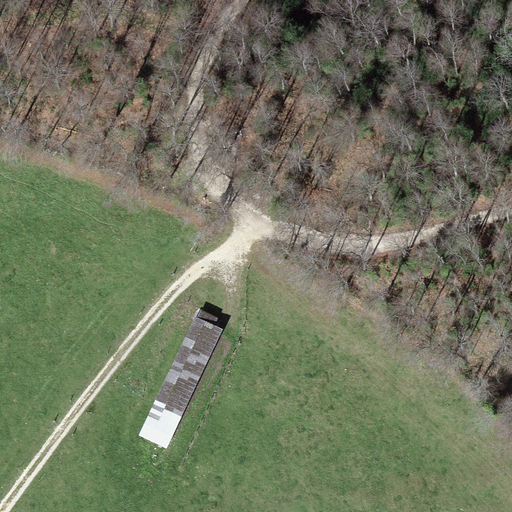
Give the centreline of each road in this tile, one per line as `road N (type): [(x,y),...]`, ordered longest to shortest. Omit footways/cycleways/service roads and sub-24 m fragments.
road 1 (track): [(239,0),(193,76),(192,123),(210,180),(250,221),(328,243),(387,243),(511,212)]
road 2 (track): [(224,267),(191,271),(152,310),(0,511)]
